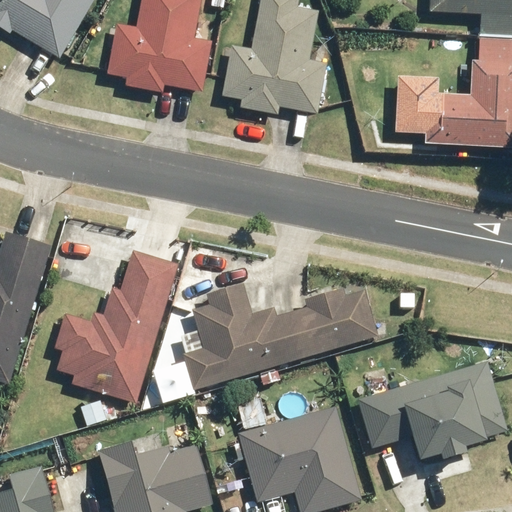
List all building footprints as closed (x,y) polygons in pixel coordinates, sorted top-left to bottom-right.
[(0,0),(0,35),(7,39),(10,35),(57,64),(96,0),(0,0)] [(140,0),(137,32),(112,29),(106,79),(124,81),(123,92),(162,97),(163,90),(202,95),(208,42),(195,40),(199,0),(140,0)] [(295,0),(256,0),(248,53),(224,49),(216,100),(237,104),(235,115),(277,122),(278,113),(319,119),(328,64),(311,61),(319,12),(295,8),(295,0)] [(511,0),(424,0),(424,16),(478,20),(477,37),(511,39),(511,0)] [(437,81),(393,78),(389,138),(418,139),(417,151),(511,156),(511,145),(511,45),(474,43),(473,63),(468,63),(466,96),(436,94),(437,81)] [(50,250),(0,235),(0,384),(10,388),(50,250)] [(135,410),(175,268),(130,254),(118,295),(107,292),(99,319),(89,316),(87,323),(62,315),(50,355),(58,357),(53,376),(69,381),(66,391),(135,410)] [(241,284),(205,294),(209,306),(188,312),(199,351),(180,357),(191,394),(377,340),(364,294),(347,299),(342,282),(303,293),(308,309),(272,319),(269,308),(250,313),(241,284)] [(384,365),(361,370),(366,390),(389,385),(384,365)] [(481,445),(505,438),(486,367),(358,402),(372,453),(407,443),(414,467),(433,462),(435,471),(464,463),(462,453),(482,447),(481,445)] [(256,389),(234,395),(241,425),(264,419),(256,389)] [(95,400),(75,408),(84,432),(104,425),(95,400)] [(235,435),(252,506),(292,496),(296,511),(331,511),(357,506),(334,411),(235,435)] [(207,511),(210,511),(195,446),(163,453),(159,435),(95,450),(108,511),(207,511)] [(0,511),(54,511),(45,469),(4,479),(6,489),(0,490),(0,511)]
